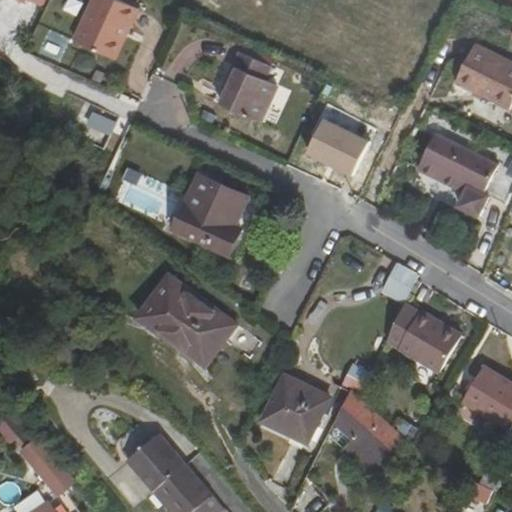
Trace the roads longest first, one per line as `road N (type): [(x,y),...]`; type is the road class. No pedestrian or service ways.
road 1 (residential): [(142,113),(347,208),(511,314)]
road 2 (unknown): [(347,208),(279,318)]
